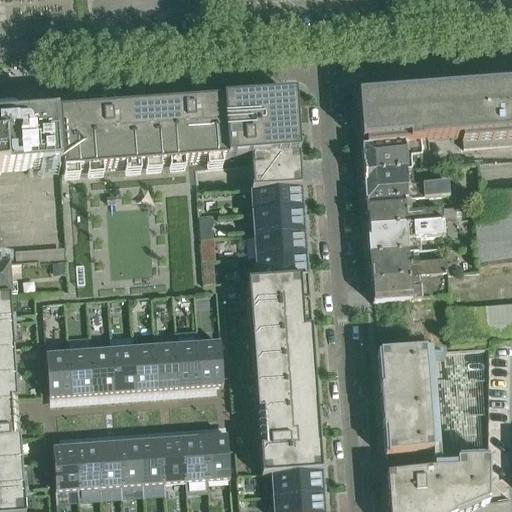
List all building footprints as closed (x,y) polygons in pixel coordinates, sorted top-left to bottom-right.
[(511,79),(371,90),(371,92),(372,95),(357,97),(360,143),(365,143),(365,149),(419,145),(419,144),(422,144),(422,142),(462,139),(462,142),(461,142),(461,143),(511,139),(511,79)] [(299,175),(298,158),(293,99),(219,104),(224,164),(249,162),(250,179),(251,192),(300,188),(299,175)] [(224,164),(219,104),(137,110),(142,170),(224,164)] [(142,170),(137,110),(55,116),(59,169),(61,169),(62,175),(142,170)] [(0,173),(59,169),(55,116),(0,120),(0,173)] [(411,171),(410,159),(420,158),(419,145),(365,149),(361,149),(362,169),(363,176),(405,173),(404,172),(411,171)] [(479,197),(478,186),(447,189),(447,185),(412,188),(411,175),(405,176),(405,173),(363,176),(363,186),(365,204),(415,200),(415,201),(471,198),(479,197)] [(300,188),(251,192),(250,192),(253,236),(303,232),(300,188)] [(511,266),(511,194),(479,197),(471,198),(477,270),(511,266)] [(455,222),(454,210),(441,211),(415,213),(415,201),(415,200),(365,204),(365,205),(364,206),(366,229),(455,222)] [(419,253),(419,241),(443,239),(443,241),(456,240),(455,222),(366,229),(368,258),(418,254),(418,253),(419,253)] [(305,255),(303,232),(253,236),(255,259),(305,255)] [(446,278),(445,263),(418,266),(418,254),(368,258),(370,283),(446,278)] [(306,277),(305,255),(255,259),(256,281),(306,277)] [(8,265),(0,265),(0,299),(8,299),(10,299),(8,265)] [(83,268),(75,269),(76,289),(84,288),(83,268)] [(308,299),(306,277),(256,281),(256,283),(246,284),(248,304),(308,299)] [(448,299),(447,282),(446,278),(370,283),(372,304),(412,301),(412,302),(448,299)] [(0,511),(23,511),(18,441),(18,436),(17,426),(16,402),(8,299),(0,299),(0,511)] [(308,299),(248,304),(249,326),(251,348),(253,370),(255,392),(256,413),(256,414),(256,417),(258,437),(259,452),(260,479),(270,478),(320,474),(317,433),(316,413),(316,410),(314,388),(313,366),(311,343),(309,321),(308,299)] [(447,312),(447,316),(448,333),(450,347),(488,345),(488,347),(511,344),(511,307),(448,312),(447,312)] [(196,335),(175,337),(179,392),(200,391),(197,347),(196,335)] [(175,336),(153,337),(157,394),(179,392),(175,337),(175,336)] [(153,337),(131,339),(135,395),(157,394),(153,337)] [(131,339),(109,341),(110,353),(113,397),(135,395),(131,339)] [(222,389),(219,346),(197,347),(200,391),(222,389)] [(488,462),(489,347),(424,352),(412,353),(420,456),(384,459),(385,477),(387,511),(471,511),(488,505),(488,462)] [(432,455),(424,353),(424,352),(376,355),(384,459),(432,455)] [(113,397),(110,353),(88,355),(91,399),(113,397)] [(91,399),(88,355),(66,357),(70,400),(91,399)] [(70,400),(66,357),(45,358),(48,402),(70,400)] [(225,439),(204,441),(207,484),(229,482),(227,454),(226,439),(225,439)] [(204,441),(182,442),(185,485),(186,499),(208,497),(207,484),(204,441)] [(182,442),(160,444),(163,487),(185,485),(182,442)] [(160,444),(138,445),(142,489),(143,502),(164,500),(163,487),(160,444)] [(138,445),(117,447),(120,490),(121,503),(143,502),(142,489),(138,445)] [(117,447),(95,449),(98,492),(99,505),(121,503),(120,490),(117,447)] [(95,449),(73,450),(76,493),(77,507),(99,505),(98,492),(95,449)] [(59,451),(51,452),(52,465),(54,495),(55,508),(77,507),(76,493),(73,450),(59,451)] [(322,497),(320,474),(270,478),(272,501),(322,497)] [(323,511),(322,497),(272,501),(272,511),(323,511)]
